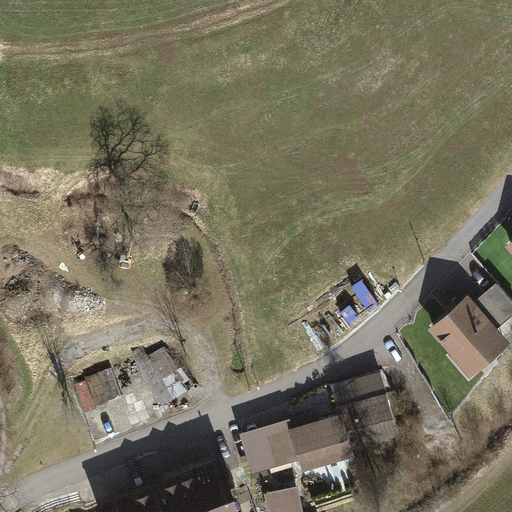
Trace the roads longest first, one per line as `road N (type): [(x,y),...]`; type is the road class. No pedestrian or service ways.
road 1 (residential): [(0,504),(328,367),(392,319),(511,194)]
road 2 (track): [(0,464),(69,352),(153,325)]
